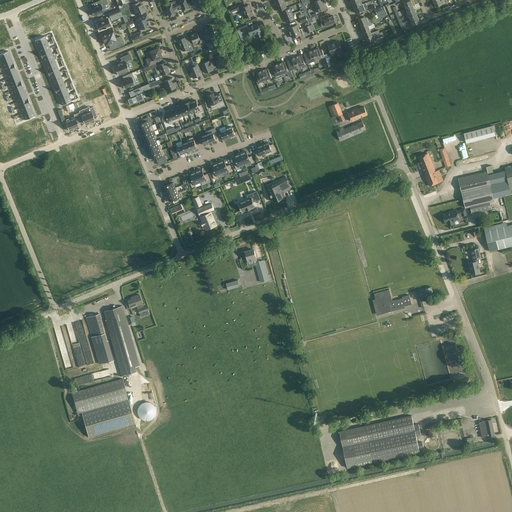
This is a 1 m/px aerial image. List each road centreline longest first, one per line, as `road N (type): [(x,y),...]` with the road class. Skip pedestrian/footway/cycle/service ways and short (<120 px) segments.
road 1 (unclassified): [(511,470),(485,373),(403,162)]
road 2 (unclassified): [(181,256),(403,162)]
road 3 (unclassified): [(365,65),(511,1)]
road 4 (residential): [(55,309),(0,172)]
road 5 (residential): [(11,13),(64,141)]
road 6 (unclassified): [(55,309),(181,256)]
road 7 (residential): [(124,116),(78,0)]
road 8 (residential): [(152,182),(267,134)]
